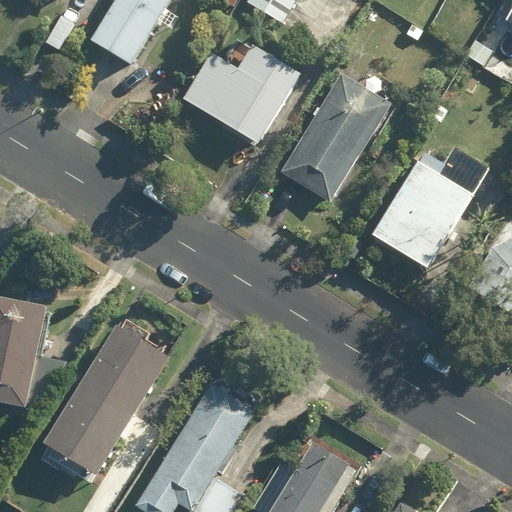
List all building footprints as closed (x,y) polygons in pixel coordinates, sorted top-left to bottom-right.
[(121,0),(94,43),(135,68),(177,0),(121,0)] [(301,0),(251,0),(247,6),(284,28),(301,0)] [(498,51),(479,40),(467,61),(486,73),(498,51)] [(242,72),(213,54),(184,102),(262,149),(305,78),(256,49),(242,72)] [(345,76),(283,175),(332,205),(394,106),(345,76)] [(421,163),(376,237),(431,271),(477,198),(421,163)] [(511,243),(496,252),(473,290),(511,313),(511,243)] [(52,308),(0,298),(0,402),(33,409),(52,308)] [(175,358),(119,324),(45,445),(102,479),(175,358)] [(257,409),(207,382),(138,508),(146,511),(181,511),(185,506),(192,510),(191,511),(240,511),(249,496),(219,480),(257,409)] [(338,511),(364,468),(313,438),(269,511),(338,511)] [(416,511),(401,503),(395,511),(416,511)]
